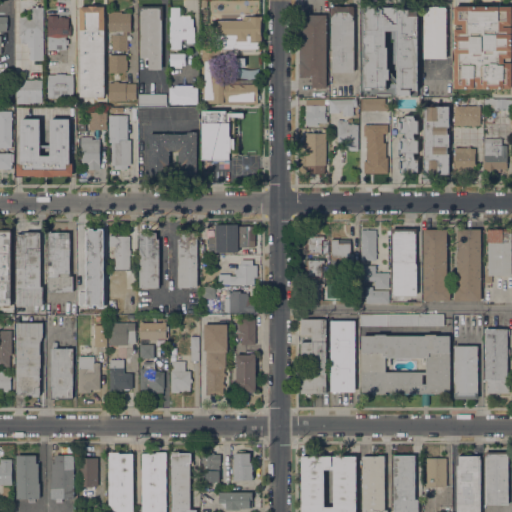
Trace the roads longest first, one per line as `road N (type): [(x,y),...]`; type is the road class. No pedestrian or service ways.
road 1 (residential): [(511,423),(0,425)]
road 2 (residential): [(511,201),(0,200)]
road 3 (residential): [(278,511),(278,0)]
